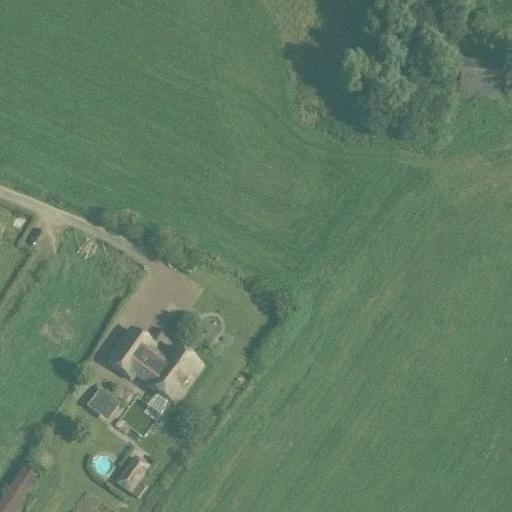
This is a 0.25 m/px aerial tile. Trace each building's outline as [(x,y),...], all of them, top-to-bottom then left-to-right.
[(318,0),(299,105),(339,112),(359,0),(318,0)] [(449,0),(445,23),(472,30),(479,0),(449,0)] [(462,63),(458,102),(500,106),(504,67),(462,63)] [(131,332),(107,365),(130,382),(140,370),(151,378),(145,387),(173,407),(203,367),(197,363),(195,358),(192,355),(189,353),(185,352),(180,351),(174,347),(164,361),(152,352),(154,349),(131,332)] [(94,383),(79,400),(98,416),(113,400),(94,383)] [(129,470),(117,486),(129,495),(138,482),(140,483),(148,472),(133,461),(127,469),(129,470)] [(0,511),(13,511),(25,494),(11,484),(0,501),(0,511)]
